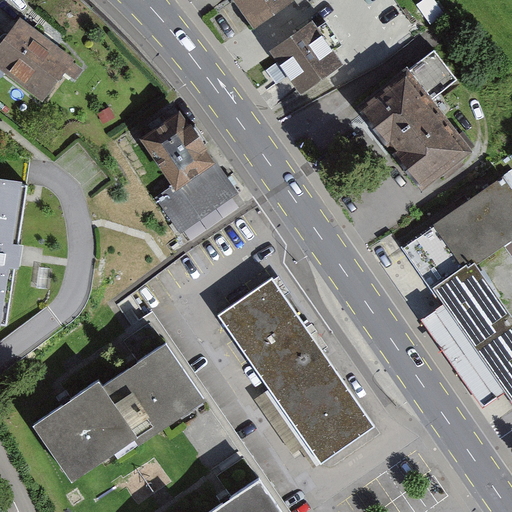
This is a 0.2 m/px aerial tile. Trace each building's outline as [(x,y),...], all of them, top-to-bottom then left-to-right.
[(239,0),(262,31),(300,3),(297,0),(239,0)] [(49,37),(25,19),(0,52),(0,71),(49,108),(72,79),(80,86),(92,70),(49,37)] [(303,102),(343,72),(311,30),(271,59),(303,102)] [(366,110),(430,189),(479,150),(440,101),(463,83),(438,53),(366,110)] [(186,141),(177,128),(140,154),(171,198),(209,172),(206,166),(210,163),(192,137),(186,141)] [(178,245),(234,205),(212,174),(156,214),(178,245)] [(511,241),(511,187),(506,178),(407,247),(452,311),(432,325),(486,401),(506,387),(511,395),(511,312),(478,265),(511,241)] [(27,188),(0,183),(0,325),(7,326),(15,270),(19,271),(21,256),(23,245),(18,245),(27,188)] [(280,278),(273,283),(220,320),(324,468),(378,430),(325,355),(330,351),(313,327),(308,331),(286,300),(292,295),(280,278)] [(35,424),(74,481),(134,441),(138,447),(165,428),(204,402),(166,345),(134,366),(104,387),(99,381),(67,403),(35,424)] [(280,511),(259,480),(212,511),(280,511)]
